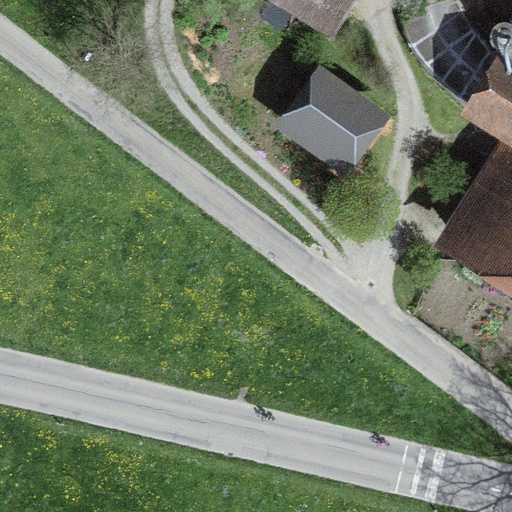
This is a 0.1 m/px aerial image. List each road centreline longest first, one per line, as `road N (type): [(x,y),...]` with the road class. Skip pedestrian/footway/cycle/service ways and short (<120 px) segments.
road 1 (residential): [(0,35),(241,225),(511,415)]
road 2 (tertiary): [(0,375),(511,495)]
road 3 (track): [(357,307),(324,231),(164,64),(159,0)]
